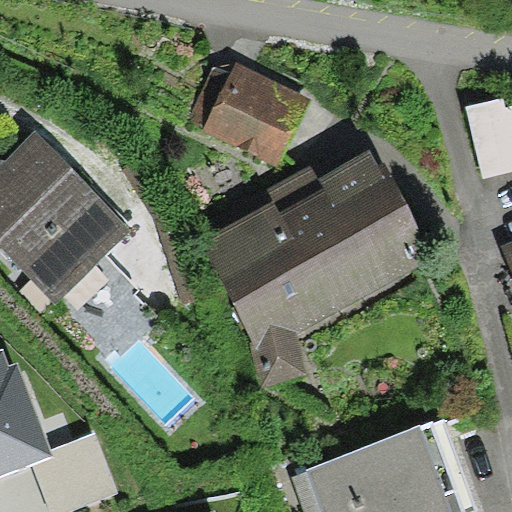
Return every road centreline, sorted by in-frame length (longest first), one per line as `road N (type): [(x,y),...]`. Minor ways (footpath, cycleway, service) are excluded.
road 1 (residential): [(200,0),(472,47),(511,63)]
road 2 (residential): [(511,479),(476,281)]
